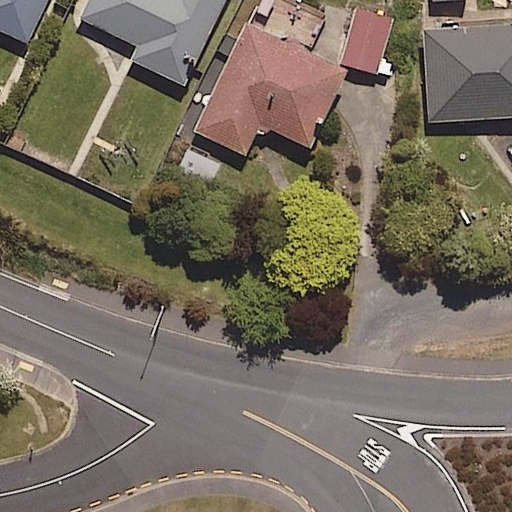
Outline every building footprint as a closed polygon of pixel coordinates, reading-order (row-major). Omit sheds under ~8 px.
[(0,0),(0,33),(30,48),(53,0),(0,0)] [(92,0),(81,20),(142,53),(136,64),(185,90),(233,0),(92,0)] [(380,77),(394,24),(359,15),(346,68),(380,77)] [(314,153),(350,77),(251,31),(201,137),(249,160),(264,129),(314,153)] [(511,32),(430,35),(432,124),(511,122),(511,32)] [(207,196),(222,170),(191,152),(176,178),(207,196)]
